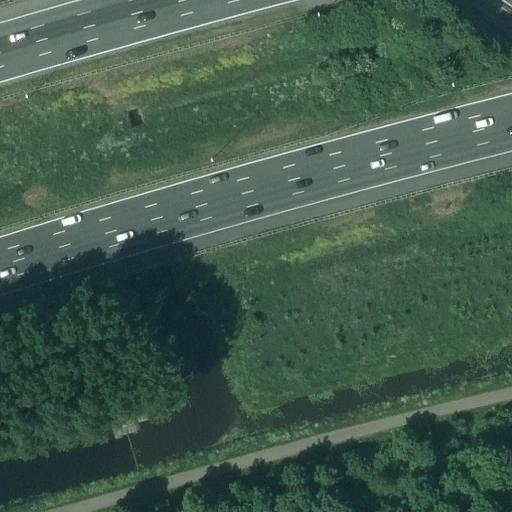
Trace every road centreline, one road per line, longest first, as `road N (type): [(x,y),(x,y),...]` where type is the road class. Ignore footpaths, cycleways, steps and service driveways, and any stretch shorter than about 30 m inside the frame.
road 1 (motorway): [(0,266),(511,123)]
road 2 (motorway): [(186,0),(0,53)]
